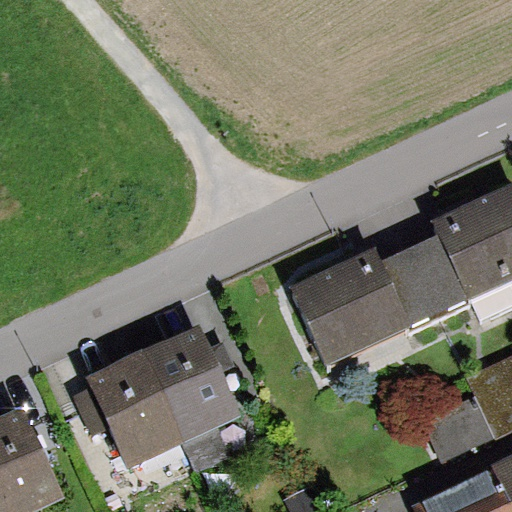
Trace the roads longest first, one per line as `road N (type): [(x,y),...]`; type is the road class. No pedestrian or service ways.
road 1 (residential): [(511,120),(0,355)]
road 2 (track): [(261,234),(237,184),(70,0)]
